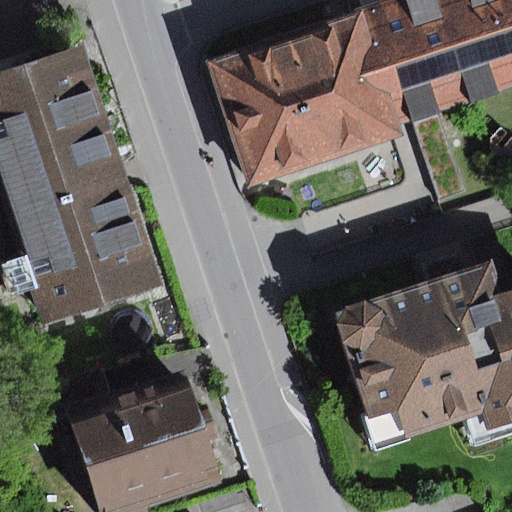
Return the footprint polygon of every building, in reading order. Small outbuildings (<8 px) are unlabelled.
[(411,123),(470,104),(435,0),(400,0),(208,64),(250,189),(406,137),(402,126),(411,123)] [(511,0),(435,0),(470,104),(511,91),(511,0)] [(101,52),(0,82),(0,149),(54,329),(174,294),(101,52)] [(440,118),(416,126),(440,198),(464,190),(440,118)] [(511,259),(449,280),(335,316),(376,454),(470,421),(478,446),(511,435),(511,259)] [(187,375),(71,411),(102,511),(151,511),(150,507),(222,485),(187,375)]
